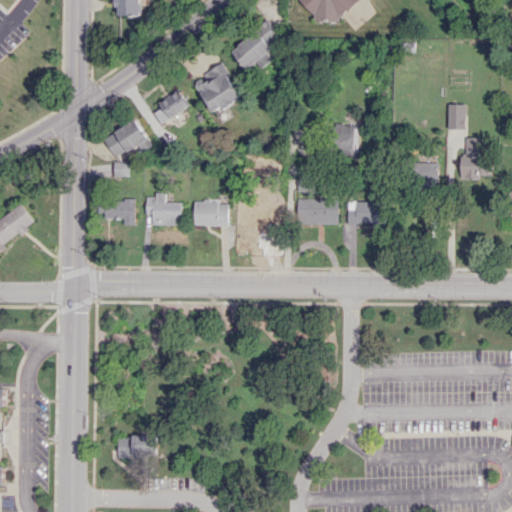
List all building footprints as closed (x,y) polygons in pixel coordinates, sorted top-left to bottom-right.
[(117,0),(117,15),(140,15),(140,0),(117,0)] [(359,0),(300,0),(320,22),(327,15),(334,23),(359,0)] [(279,52),(273,44),(282,37),(268,20),(232,50),(248,69),(260,59),(264,65),(279,52)] [(213,113),(242,96),(223,63),(194,80),(213,113)] [(162,108),(155,111),(161,123),(190,106),(180,89),(159,102),(162,108)] [(466,129),(467,103),(449,103),(448,128),(466,129)] [(104,137),(116,157),(136,145),(141,152),(153,144),(137,118),(104,137)] [(358,125),(337,124),(337,154),(358,155),(358,125)] [(310,125),(290,125),(289,153),(310,153),(310,125)] [(460,177),(479,178),(480,173),(491,173),(491,167),(481,167),(482,137),(466,136),(465,154),(461,154),(460,177)] [(438,162),(416,161),(415,187),(437,188),(438,162)] [(114,175),(129,176),(130,162),(114,162),(114,175)] [(183,201),(166,202),(166,193),(147,194),(147,214),(153,214),(153,224),(183,224),(183,201)] [(339,223),(338,198),(297,199),(298,224),(339,223)] [(135,224),(136,200),(99,199),(99,211),(105,211),(105,218),(124,218),(124,224),(135,224)] [(348,208),(348,223),(386,222),(385,200),(356,201),(356,208),(348,208)] [(194,224),(228,225),(229,201),(195,201),(194,224)] [(0,249),(29,228),(27,226),(35,221),(22,203),(0,219),(0,249)] [(279,205),(239,204),(239,226),(279,227),(279,205)] [(117,456),(156,457),(157,435),(118,435),(117,456)]
